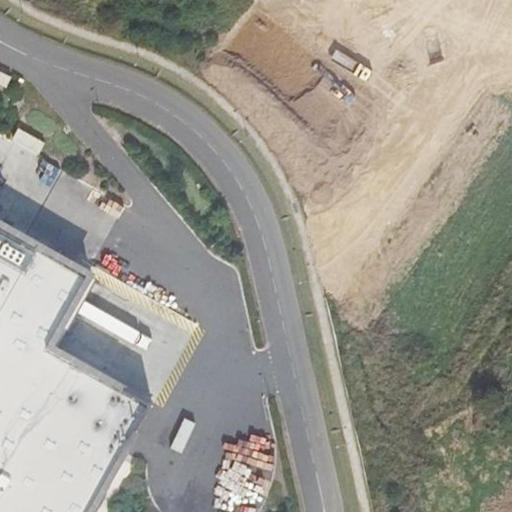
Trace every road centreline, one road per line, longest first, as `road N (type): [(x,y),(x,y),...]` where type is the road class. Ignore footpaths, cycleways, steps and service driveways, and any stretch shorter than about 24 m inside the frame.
road 1 (residential): [(323,504),(269,260),(231,169),(147,98),(39,61),(0,36)]
road 2 (unknown): [(323,251),(464,51),(511,40)]
